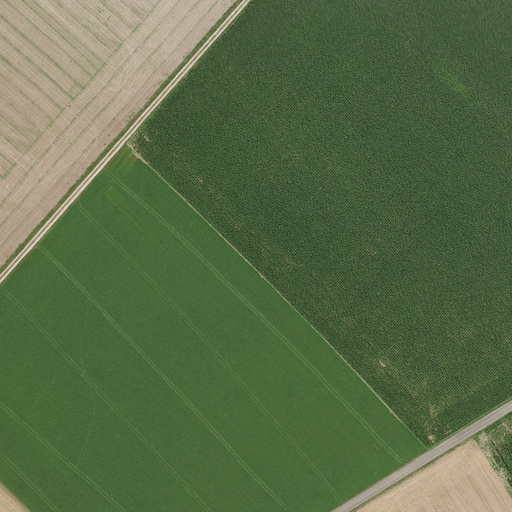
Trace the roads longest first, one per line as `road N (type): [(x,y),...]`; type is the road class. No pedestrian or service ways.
road 1 (track): [(246,0),(0,278)]
road 2 (unclassified): [(511,403),(337,511)]
